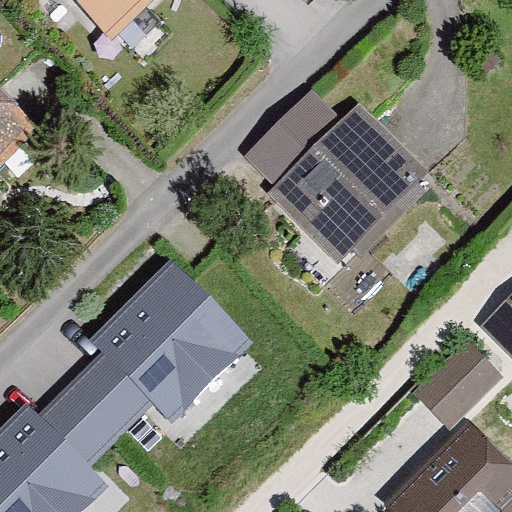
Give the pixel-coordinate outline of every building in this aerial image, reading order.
[(73,0),(113,41),(154,0),(73,0)] [(342,120),(312,91),(245,156),(275,187),(268,194),(337,264),(429,174),(359,103),(342,120)] [(0,175),(38,138),(0,98),(0,175)] [(254,342),(171,260),(90,340),(103,352),(40,415),(27,403),(0,430),(0,511),(85,511),(110,487),(91,469),(154,407),(172,425),(254,342)] [(511,295),(480,328),(511,359),(511,295)] [(504,377),(470,342),(416,396),(450,431),(504,377)] [(511,511),(511,473),(465,429),(385,511),(511,511)]
